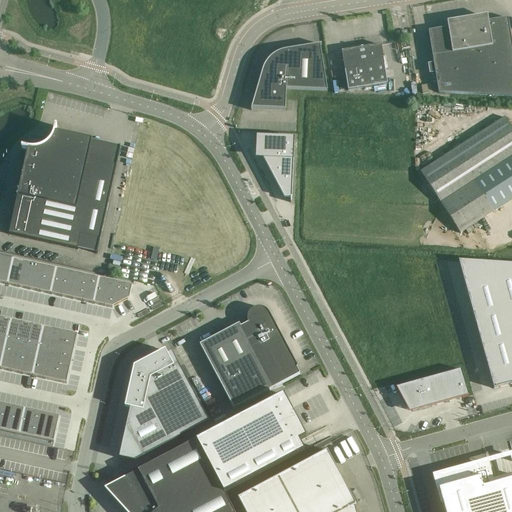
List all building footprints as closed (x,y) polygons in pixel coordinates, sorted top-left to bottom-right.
[(130,0),(136,14),(170,25),(168,33),(202,44),(215,0),(130,0)] [(133,38),(133,40),(134,42),(135,43),(136,45),(190,62),(191,62),(192,62),(193,62),(194,61),(195,60),(197,59),(202,44),(168,33),(170,25),(136,14),(139,21),(133,38)] [(428,31),(438,94),(511,97),(511,43),(508,18),(428,31)] [(321,45),(315,46),(285,51),(282,52),(280,52),(278,53),(276,54),(275,55),(273,57),(271,58),(269,59),(268,61),(267,63),(265,65),(264,66),(263,68),(263,70),(260,80),(251,111),(252,109),(285,111),(286,90),(327,92),(320,46),(321,46),(321,45)] [(341,52),(348,91),(387,85),(381,45),(341,52)] [(441,203),(511,157),(511,128),(505,118),(420,172),(441,203)] [(119,147),(91,141),(92,141),(72,136),(73,133),(62,131),(61,134),(55,133),(57,127),(55,126),(54,133),(53,135),(52,138),(51,140),(50,141),(30,136),(27,149),(22,148),(21,149),(27,150),(9,235),(96,254),(120,147),(119,147)] [(259,142),(259,144),(259,146),(259,148),(259,150),(260,152),(261,154),(262,156),(262,157),(281,193),(284,198),(291,199),(294,139),(259,137),(259,139),(259,140),(259,142)] [(511,157),(441,203),(460,234),(511,200),(511,157)] [(4,248),(0,266),(0,275),(9,278),(14,251),(4,248)] [(14,251),(9,278),(20,280),(25,253),(14,251)] [(25,253),(20,280),(31,282),(36,255),(25,253)] [(36,255),(31,282),(42,285),(47,258),(36,255)] [(47,258),(42,285),(53,287),(58,260),(47,258)] [(58,260),(53,287),(63,290),(69,263),(58,260)] [(493,389),(511,384),(511,264),(458,261),(493,389)] [(69,263),(63,290),(74,292),(79,265),(69,263)] [(79,265),(74,292),(85,295),(90,268),(79,265)] [(90,268),(85,295),(96,297),(101,270),(90,268)] [(101,270),(96,297),(107,300),(112,273),(101,270)] [(112,273),(107,300),(115,302),(132,292),(134,278),(112,273)] [(300,375),(296,368),(298,368),(269,314),(268,313),(267,312),(266,311),(265,310),(264,309),(263,309),(261,308),(260,308),(259,308),(257,308),(256,308),(254,309),(253,309),(252,310),(251,311),(250,312),(249,313),(248,314),(248,316),(247,317),(247,318),(247,320),(247,321),(247,322),(248,324),(241,327),(239,324),(200,345),(234,410),(300,375)] [(3,314),(0,328),(0,340),(8,342),(14,316),(3,314)] [(14,316),(8,342),(19,345),(25,319),(14,316)] [(25,319),(19,345),(30,347),(35,321),(25,319)] [(35,321),(30,347),(41,350),(46,324),(35,321)] [(46,324),(41,350),(52,352),(54,340),(57,326),(46,324)] [(57,326),(54,340),(78,345),(80,331),(57,326)] [(0,340),(0,368),(3,369),(8,342),(0,340)] [(54,340),(52,352),(75,358),(78,345),(54,340)] [(8,342),(3,369),(14,371),(19,345),(8,342)] [(19,345),(14,371),(25,374),(30,347),(19,345)] [(30,347),(25,374),(36,376),(41,350),(30,347)] [(41,350),(36,376),(47,379),(49,365),(52,352),(41,350)] [(126,427),(119,459),(135,462),(143,458),(183,437),(209,423),(186,381),(172,353),(167,355),(165,351),(134,367),(129,390),(125,408),(130,409),(126,427)] [(52,352),(49,365),(73,370),(75,358),(52,352)] [(49,365),(47,379),(70,384),(73,370),(49,365)] [(461,371),(439,377),(446,403),(468,396),(461,371)] [(396,388),(395,389),(398,393),(405,405),(410,404),(412,412),(446,403),(439,377),(396,388)] [(283,395),(104,489),(125,511),(233,511),(224,494),(304,452),(299,442),(306,438),(283,395)] [(8,407),(2,435),(13,437),(19,410),(8,407)] [(19,410),(13,437),(24,439),(29,412),(19,410)] [(29,412),(24,439),(35,442),(38,428),(40,415),(29,412)] [(40,415),(38,428),(61,433),(64,420),(40,415)] [(38,428),(35,442),(58,447),(61,433),(38,428)] [(356,511),(355,508),(354,506),(356,505),(327,451),(238,499),(244,511),(356,511)] [(476,465),(435,477),(444,511),(511,511),(511,479),(494,485),(484,487),(478,463),(475,464),(476,465)]
